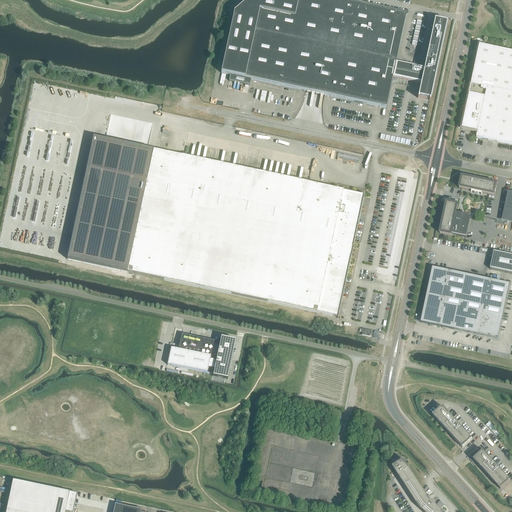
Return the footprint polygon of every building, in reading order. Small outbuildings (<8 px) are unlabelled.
[(249,0),(234,13),(221,73),(230,75),(229,81),(234,83),(236,83),(238,83),(239,84),(250,86),(251,80),(306,92),(324,95),(386,109),(392,78),(421,84),(418,98),(419,98),(429,100),(429,101),(430,101),(436,73),(435,73),(441,44),(442,45),(447,22),(446,22),(446,23),(434,20),(424,70),(395,64),(406,14),(339,0),(249,0)] [(511,53),(480,46),(462,130),(478,133),(477,138),(511,145),(511,53)] [(338,318),(364,196),(154,151),(127,273),(338,318)] [(494,196),(497,185),(462,177),(459,189),(472,191),(471,193),(482,195),(482,193),(494,196)] [(449,203),(447,203),(440,234),(451,236),(452,234),(466,237),(470,218),(456,215),(458,205),(456,205),(456,201),(449,199),(449,203)] [(511,255),(494,252),(490,270),(511,274),(511,255)] [(433,268),(421,323),(498,340),(510,285),(433,268)] [(171,349),(167,365),(213,375),(213,377),(227,380),(235,343),(236,341),(221,338),(220,343),(182,335),(178,350),(171,349)] [(472,439),(455,421),(443,407),(433,416),(455,440),(463,448),(472,439)] [(510,481),(493,462),(483,451),(473,460),(501,490),(510,481)] [(393,467),(401,480),(419,509),(423,511),(442,511),(430,501),(429,500),(428,497),(404,460),(393,467)] [(6,511),(73,511),(77,494),(13,481),(6,511)]
